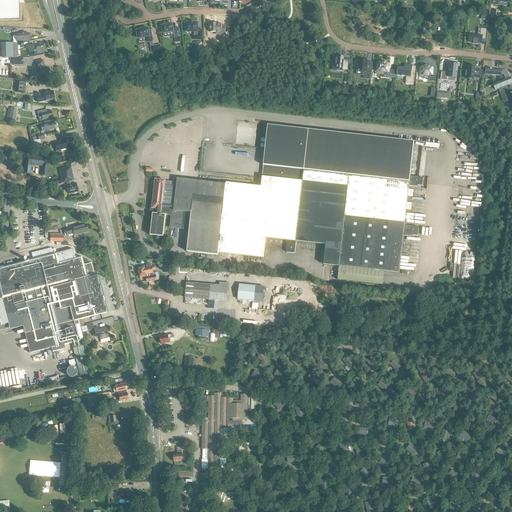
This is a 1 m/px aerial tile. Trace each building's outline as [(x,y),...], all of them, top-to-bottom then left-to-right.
[(0,0),(0,19),(20,19),(19,4),(24,3),(23,0),(0,0)] [(349,22),(342,21),(342,23),(339,23),(339,24),(337,24),(337,30),(338,30),(338,32),(341,32),(341,33),(346,34),(346,33),(351,33),(352,24),(349,24),(349,22)] [(199,30),(198,30),(198,23),(194,23),(194,22),(190,22),(190,23),(186,23),(186,32),(195,32),(195,35),(197,35),(197,40),(202,40),(202,30),(199,30)] [(215,33),(225,33),(225,25),(221,25),(221,23),(216,23),(216,22),(211,22),(211,23),(210,23),(210,31),(215,31),(215,33)] [(166,25),(162,26),(163,33),(164,33),(174,31),(174,35),(176,42),(181,41),(180,36),(181,36),(179,28),(174,29),(172,23),(168,24),(166,25)] [(141,30),(137,30),(138,38),(145,37),(146,42),(150,41),(151,47),(154,46),(153,41),(151,34),(150,32),(149,32),(149,28),(145,29),(145,28),(141,29),(141,30)] [(470,34),(469,42),(474,42),(473,44),(475,44),(475,43),(476,43),(476,44),(477,44),(478,43),(482,43),(482,41),(482,39),(485,39),(486,29),(481,28),(480,35),(478,35),(470,34)] [(379,40),(379,42),(385,43),(388,43),(393,44),(394,37),(398,37),(399,29),(395,29),(394,35),(380,33),(380,35),(379,35),(378,40),(379,40)] [(17,42),(30,41),(29,34),(26,34),(26,32),(21,32),(22,34),(16,35),(17,42)] [(30,47),(28,47),(30,56),(37,55),(36,52),(46,50),(46,49),(44,42),(34,44),(34,45),(32,45),(30,45),(30,47)] [(13,43),(3,43),(4,58),(14,58),(13,43)] [(343,63),(343,59),(343,58),(336,57),(335,65),(333,65),(333,71),(338,71),(338,67),(342,68),(342,69),(344,69),(347,70),(347,65),(348,63),(343,63)] [(355,60),(355,68),(354,70),(358,70),(358,71),(362,71),(362,75),(364,75),(364,79),(371,79),(372,69),(367,69),(368,61),(358,59),(358,60),(355,60)] [(36,62),(38,70),(36,70),(38,78),(49,75),(47,67),(44,68),(42,60),(36,62)] [(377,62),(376,71),(384,72),(384,75),(387,75),(387,78),(393,78),(394,71),(389,70),(390,63),(386,63),(386,62),(385,62),(383,61),(382,61),(382,62),(377,62)] [(448,72),(442,71),(441,79),(441,78),(454,80),(454,77),(457,77),(459,65),(449,64),(448,66),(448,72)] [(405,68),(398,67),(397,75),(402,76),(404,77),(404,76),(406,76),(406,84),(414,85),(415,75),(414,75),(414,76),(413,75),(414,72),(415,73),(416,66),(412,66),(412,65),(405,65),(405,68)] [(437,73),(433,73),(433,68),(429,67),(429,66),(425,66),(425,67),(420,66),(420,74),(424,74),(424,75),(429,76),(429,81),(436,81),(437,73)] [(466,70),(465,77),(470,77),(470,79),(474,79),(475,77),(481,78),(482,70),(476,69),(476,67),(467,66),(467,70),(466,70)] [(486,68),(486,75),(492,75),(501,76),(501,75),(504,75),(507,70),(498,69),(498,70),(496,70),(496,69),(492,69),(492,68),(490,68),(490,69),(486,68)] [(504,75),(506,79),(493,84),(493,85),(496,83),(498,89),(495,90),(499,89),(500,92),(508,89),(506,86),(511,83),(511,81),(510,77),(507,70),(504,75)] [(25,94),(27,81),(18,80),(16,93),(25,94)] [(508,89),(500,92),(504,101),(508,99),(509,101),(511,108),(511,107),(511,92),(510,94),(508,89)] [(45,93),(44,93),(40,95),(39,92),(35,93),(38,102),(54,98),(53,91),(47,93),(47,91),(44,91),(45,93)] [(46,110),(38,112),(40,121),(53,117),(51,110),(46,112),(46,110)] [(54,123),(54,122),(41,126),(42,132),(45,131),(45,132),(49,131),(49,130),(55,129),(55,126),(56,125),(55,123),(54,123)] [(150,213),(153,213),(150,235),(163,237),(166,215),(171,215),(170,227),(189,229),(187,251),(218,255),(218,252),(263,258),(266,238),(326,245),(324,264),(339,266),(338,280),(383,285),(384,271),(399,273),(403,236),(412,237),(412,235),(417,236),(418,235),(419,228),(418,227),(404,225),(409,186),(418,187),(418,185),(422,186),(422,185),(423,178),(422,178),(410,176),(414,141),(268,125),(262,176),(261,186),(226,183),(226,184),(177,179),(177,182),(165,181),(155,179),(152,208),(151,208),(150,213)] [(53,153),(52,157),(61,158),(62,154),(61,154),(61,152),(60,150),(63,149),(66,148),(66,149),(67,149),(66,145),(67,145),(66,141),(65,141),(54,143),(55,147),(57,147),(58,150),(56,151),(57,153),(53,153)] [(25,154),(23,173),(30,174),(32,165),(42,166),(41,175),(47,176),(50,157),(25,154)] [(70,185),(70,182),(74,180),(71,166),(59,169),(62,183),(66,182),(67,186),(66,186),(68,194),(78,192),(76,183),(70,185)] [(86,225),(63,231),(65,236),(66,235),(67,236),(74,234),(74,235),(88,232),(86,225)] [(31,253),(33,259),(0,267),(0,292),(2,299),(0,299),(0,322),(1,325),(8,323),(24,319),(26,325),(33,352),(54,347),(55,351),(68,348),(67,344),(71,342),(82,340),(83,340),(79,327),(79,325),(78,321),(78,320),(107,313),(97,273),(94,274),(87,276),(84,265),(81,257),(75,258),(73,249),(56,253),(55,249),(52,250),(51,248),(31,253)] [(91,263),(84,265),(87,276),(94,274),(91,263)] [(147,268),(145,269),(146,276),(148,282),(156,280),(155,275),(154,275),(153,270),(156,270),(155,267),(152,267),(151,264),(150,264),(147,264),(146,266),(147,268)] [(193,299),(194,283),(186,282),(185,298),(189,298),(193,299)] [(236,283),(235,298),(238,299),(252,299),(253,285),(253,284),(236,283)] [(209,300),(208,308),(218,309),(219,301),(212,300),(209,300)] [(180,329),(178,322),(171,323),(173,330),(180,329)] [(101,340),(108,338),(106,328),(98,330),(98,328),(94,329),(96,337),(100,336),(101,340)] [(173,334),(168,335),(168,334),(159,336),(161,345),(170,343),(169,338),(174,337),(173,334)] [(90,373),(82,340),(71,342),(80,376),(90,373)] [(259,356),(264,354),(265,353),(260,346),(255,349),(259,356)] [(291,349),(286,353),(292,359),(293,359),(296,356),(296,357),(298,356),(291,349)] [(318,351),(314,354),(319,361),(323,359),(324,358),(318,351)] [(264,354),(259,356),(258,357),(262,365),(268,361),(264,354)] [(347,355),(343,359),(351,369),(356,365),(347,355)] [(293,359),(292,359),(291,360),(298,367),(303,363),(296,357),(296,356),(293,359)] [(372,356),(366,360),(373,371),(379,367),(372,356)] [(319,361),(318,362),(324,370),(328,366),(323,359),(319,361)] [(191,372),(192,361),(184,360),(183,371),(191,372)] [(400,367),(401,366),(395,360),(390,364),(396,370),(400,367)] [(426,372),(427,371),(423,364),(417,367),(422,374),(426,372)] [(67,370),(66,372),(67,374),(68,376),(69,377),(71,377),(73,377),(74,377),(76,376),(77,374),(77,372),(77,370),(76,369),(74,367),(73,367),(71,367),(69,367),(68,369),(67,370)] [(400,367),(396,370),(395,371),(401,378),(406,373),(400,367)] [(455,374),(456,374),(450,368),(445,372),(452,378),(455,374)] [(288,376),(278,369),(274,375),(285,382),(288,376)] [(255,370),(252,375),(261,381),(264,375),(255,370)] [(482,378),(483,377),(478,370),(473,373),(478,381),(482,378)] [(426,372),(422,374),(421,375),(425,383),(431,379),(426,372)] [(310,374),(306,379),(315,385),(319,380),(310,374)] [(455,374),(452,378),(451,379),(458,385),(462,380),(458,377),(456,374),(455,374)] [(357,376),(353,380),(360,388),(365,384),(357,376)] [(335,377),(330,382),(338,389),(342,384),(335,377)] [(482,378),(478,381),(477,381),(482,389),(487,385),(482,378)] [(381,380),(377,385),(384,390),(387,387),(389,385),(381,380)] [(115,386),(112,387),(114,392),(116,391),(117,392),(126,390),(127,390),(125,383),(115,386)] [(384,390),(383,391),(391,397),(394,392),(387,387),(384,390)] [(413,387),(409,392),(416,398),(419,394),(420,394),(421,393),(415,389),(413,387)] [(440,387),(435,391),(441,399),(446,395),(442,390),(440,387)] [(126,390),(117,392),(118,395),(119,401),(128,399),(127,394),(126,390)] [(467,390),(463,394),(470,402),(474,398),(471,394),(467,390)] [(496,392),(491,397),(500,407),(505,402),(496,392)] [(202,459),(202,469),(207,469),(221,469),(226,469),(226,459),(221,459),(221,448),(223,448),(223,445),(221,445),(221,427),(238,428),(242,424),(242,422),(248,416),(248,394),(241,394),(241,401),(233,400),(234,398),(228,398),(228,397),(221,397),(222,393),(215,393),(214,396),(208,396),(205,396),(205,402),(208,402),(208,418),(202,418),(202,449),(203,449),(203,459),(202,459)] [(416,398),(415,399),(423,405),(427,400),(423,397),(420,394),(419,394),(416,398)] [(279,400),(274,404),(280,410),(284,406),(279,400)] [(301,404),(295,405),(298,416),(303,414),(301,404)] [(320,404),(316,409),(322,415),(326,410),(320,404)] [(455,406),(453,412),(458,413),(464,415),(465,408),(455,406)] [(131,421),(130,413),(120,415),(122,422),(131,421)] [(489,414),(486,420),(489,422),(494,424),(496,420),(497,421),(497,419),(489,414)] [(115,415),(110,416),(108,416),(109,421),(111,421),(111,424),(116,423),(115,415)] [(390,419),(388,425),(397,427),(399,421),(393,420),(390,419)] [(496,420),(494,424),(493,425),(498,428),(501,430),(504,425),(497,421),(496,420)] [(264,427),(268,432),(277,426),(273,421),(269,423),(264,427)] [(425,421),(424,428),(433,430),(434,424),(429,422),(425,421)] [(324,429),(330,436),(335,432),(332,428),(329,425),(324,429)] [(450,432),(443,429),(440,438),(447,440),(450,432)] [(462,430),(459,436),(468,440),(471,434),(466,432),(462,430)] [(295,432),(293,439),(301,442),(303,435),(301,434),(295,432)] [(480,436),(478,442),(486,446),(489,440),(484,438),(480,436)] [(339,444),(343,453),(349,450),(345,441),(339,444)] [(275,442),(266,448),(269,452),(278,446),(275,442)] [(319,444),(312,451),(317,456),(324,449),(319,444)] [(410,444),(406,449),(411,453),(414,455),(418,450),(410,444)] [(356,448),(358,455),(367,452),(365,446),(361,447),(356,448)] [(500,446),(496,451),(504,458),(508,453),(504,449),(500,446)] [(442,449),(436,452),(441,460),(447,457),(445,453),(442,449)] [(177,451),(178,455),(174,455),(174,461),(183,461),(182,452),(183,452),(182,450),(177,451)] [(459,452),(456,459),(466,462),(468,455),(463,454),(459,452)] [(68,486),(68,481),(70,456),(61,455),(58,485),(68,486)] [(383,456),(380,462),(388,466),(391,460),(388,459),(383,456)] [(335,460),(327,461),(328,468),(337,466),(335,460)] [(429,462),(423,464),(425,469),(426,473),(432,470),(429,462)] [(360,471),(366,478),(372,473),(365,466),(360,471)] [(244,469),(238,471),(243,482),(249,479),(245,472),(244,469)] [(453,470),(448,474),(451,478),(454,481),(459,477),(453,470)] [(508,470),(502,473),(506,481),(511,478),(511,477),(509,472),(508,470)] [(479,472),(472,472),(471,482),(474,482),(478,483),(479,472)] [(413,478),(409,483),(417,488),(421,483),(416,480),(413,478)] [(327,479),(320,481),(323,491),(329,490),(327,479)] [(345,494),(352,495),(353,492),(354,485),(347,484),(345,494)] [(437,492),(433,491),(430,501),(436,503),(440,492),(437,492)] [(365,502),(367,511),(369,511),(374,511),(371,500),(368,501),(365,502)] [(8,501),(0,501),(0,510),(9,510),(8,501)] [(406,502),(403,508),(412,511),(415,506),(410,504),(406,502)]
